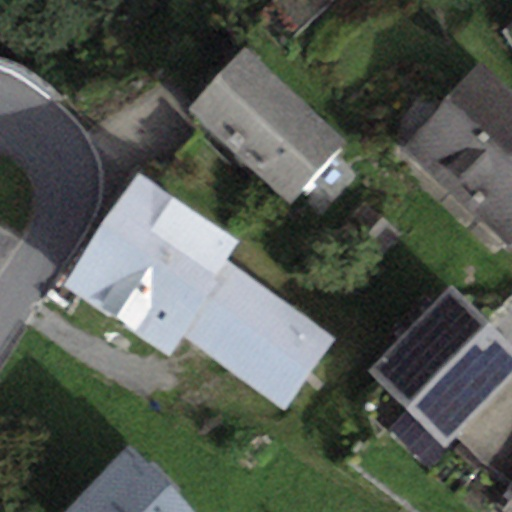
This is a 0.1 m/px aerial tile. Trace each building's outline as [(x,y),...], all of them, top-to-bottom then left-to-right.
[(245,49),(190,107),(290,202),(345,144),(245,49)] [(511,98),(488,76),(412,157),(511,251),(511,98)] [(224,226),(140,170),(62,285),(165,355),(169,350),(209,376),(219,362),(289,409),(334,342),(262,294),(288,257),(230,218),(224,226)] [(401,234),(364,203),(330,243),(367,274),(401,234)] [(511,344),(453,286),(367,372),(443,447),(455,435),(511,377),(511,344)] [(511,481),(511,377),(455,435),(511,481)] [(195,511),(127,447),(65,511),(195,511)] [(511,481),(503,495),(511,500),(511,481)]
